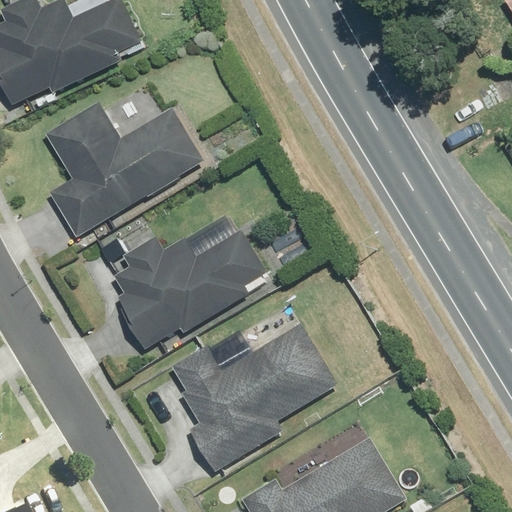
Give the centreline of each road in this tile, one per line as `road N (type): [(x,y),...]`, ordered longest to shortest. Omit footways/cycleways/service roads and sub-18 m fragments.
road 1 (primary): [(511,361),(308,0)]
road 2 (residential): [(137,511),(0,283)]
